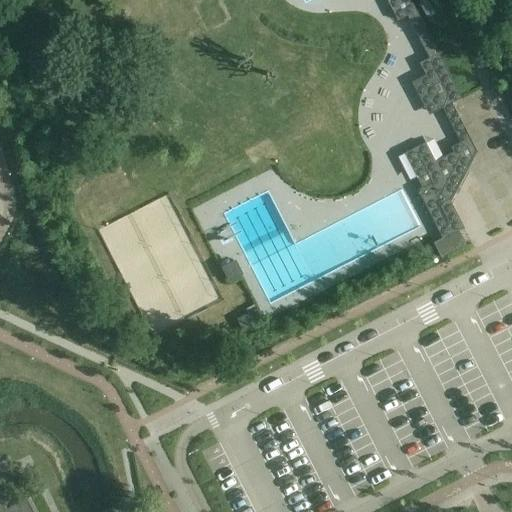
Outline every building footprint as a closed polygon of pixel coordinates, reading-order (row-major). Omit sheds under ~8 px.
[(317,0),(297,10),(310,36),(331,25),(319,0),(317,0)] [(461,100),(461,99),(410,0),(392,0),(388,2),(397,22),(408,16),(430,59),(420,65),(460,144),(451,149),(461,169),(467,172),(477,153),(452,105),(461,100)] [(417,67),(396,76),(405,99),(427,90),(417,67)] [(425,144),(404,155),(422,189),(417,191),(438,232),(442,240),(433,244),(441,259),(466,246),(459,232),(464,230),(450,203),(447,196),(447,195),(439,182),(444,180),(439,171),(425,144)] [(266,161),(272,174),(283,169),(277,156),(266,161)] [(102,222),(157,197),(140,160),(86,184),(102,222)] [(259,310),(237,321),(243,333),(265,321),(259,310)] [(36,511),(29,499),(8,510),(0,493),(0,511),(36,511)]
